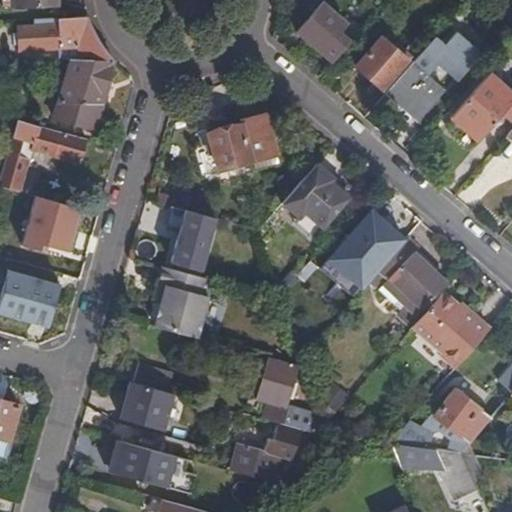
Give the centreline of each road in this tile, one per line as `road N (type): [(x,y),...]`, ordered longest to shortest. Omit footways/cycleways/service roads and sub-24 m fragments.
road 1 (residential): [(511,278),(245,42)]
road 2 (residential): [(160,66),(76,372)]
road 3 (residential): [(76,372),(38,511)]
